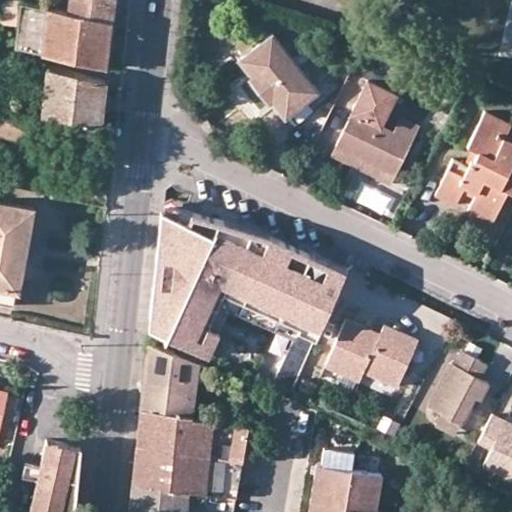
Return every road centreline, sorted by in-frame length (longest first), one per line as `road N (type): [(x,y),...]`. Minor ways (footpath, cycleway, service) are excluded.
road 1 (residential): [(511,310),(178,146),(142,138)]
road 2 (secondary): [(142,138),(117,376)]
road 3 (secondary): [(159,0),(142,138)]
road 4 (secondary): [(117,376),(102,511)]
road 5 (residential): [(0,344),(117,376)]
